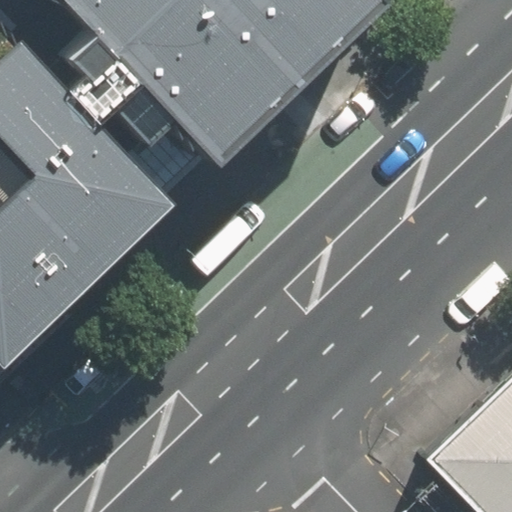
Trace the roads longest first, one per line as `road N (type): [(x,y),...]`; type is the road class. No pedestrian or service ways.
road 1 (primary): [(223,367),(511,91)]
road 2 (primary): [(76,511),(223,367)]
road 3 (residential): [(223,367),(358,511)]
